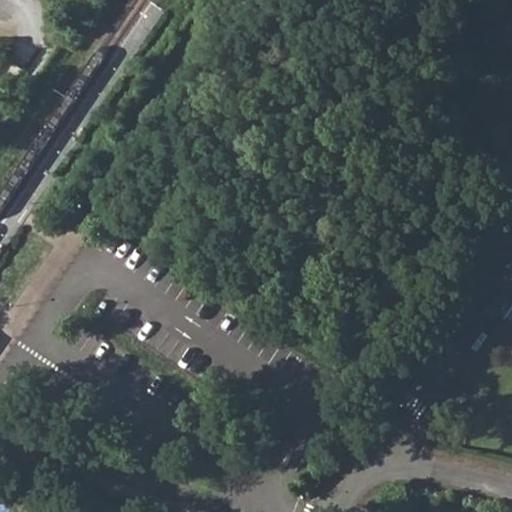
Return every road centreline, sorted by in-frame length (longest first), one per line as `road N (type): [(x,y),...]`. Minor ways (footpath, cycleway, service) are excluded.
road 1 (residential): [(380,446),(511,266)]
road 2 (residential): [(380,446),(511,493)]
